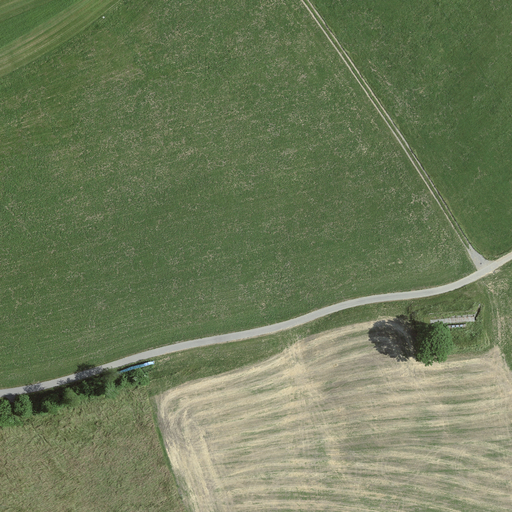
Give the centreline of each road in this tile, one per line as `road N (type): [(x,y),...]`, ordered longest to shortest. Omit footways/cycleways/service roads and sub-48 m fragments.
road 1 (track): [(0,395),(341,306),(445,289),(511,255)]
road 2 (track): [(301,0),(486,269)]
